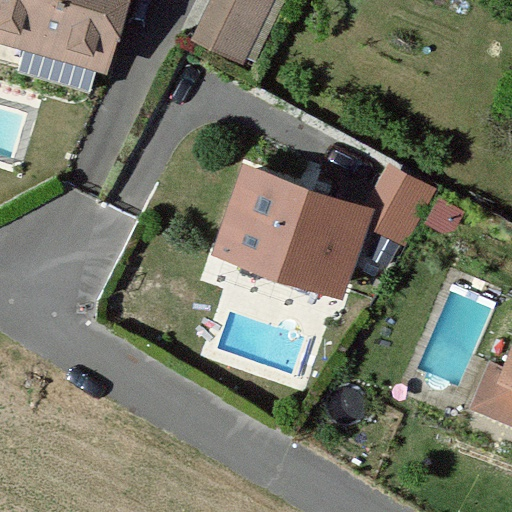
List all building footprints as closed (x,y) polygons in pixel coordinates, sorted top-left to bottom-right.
[(116,0),(0,0),(0,33),(26,41),(18,66),(91,88),(116,0)] [(267,0),(220,0),(203,38),(242,55),(267,0)] [(432,189),(395,169),(385,188),(368,222),(405,238),(432,189)] [(254,171),(229,247),(343,285),(364,220),(368,208),(254,171)] [(511,371),(498,365),(481,403),(511,415),(511,371)]
